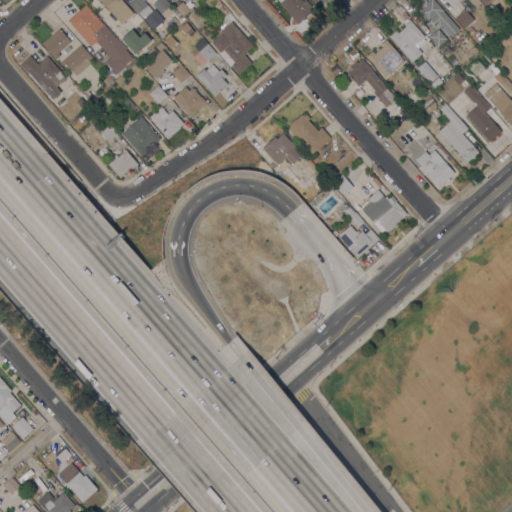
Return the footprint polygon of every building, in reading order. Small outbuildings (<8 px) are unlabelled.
[(132,14),(136,17),(131,21),(128,17),(121,23),(100,0),(122,0),(133,12),(134,12),(132,14)] [(128,3),(131,0),(143,0),(154,12),(144,20),(138,13),(137,13),(128,3)] [(152,4),(156,0),(166,0),(171,5),(161,14),(152,4)] [(282,0),(302,0),(303,1),(304,0),(306,0),(314,9),(297,24),(279,3),(282,0)] [(434,0),(459,29),(450,37),(439,23),(435,26),(430,21),(427,24),(416,11),(421,7),(419,5),(424,0),(426,0),(427,1),(428,0),(434,0)] [(180,11),(176,6),(182,1),(190,10),(184,15),(184,16),(183,17),(179,12),(180,11)] [(68,20),(86,4),(136,62),(132,65),(130,63),(125,67),(124,66),(116,74),(105,62),(110,57),(96,41),(90,46),(68,20)] [(463,28),(454,18),(460,12),(463,8),(473,20),(463,28)] [(169,21),(173,17),(178,23),(173,26),(169,21)] [(424,36),(422,37),(426,41),(422,44),(417,48),(422,53),(411,62),(389,36),(395,30),(398,33),(405,26),(403,24),(409,19),(424,36)] [(252,46),(247,50),(248,51),(244,54),(252,63),(239,74),(231,65),(234,62),(223,49),(220,52),(211,42),(222,32),(220,31),(231,21),(252,46)] [(59,29),(70,42),(58,53),(60,55),(55,59),(42,44),(59,29)] [(121,38),(132,29),(139,37),(144,32),(151,40),(142,48),(144,51),(138,56),(121,38)] [(438,29),(449,41),(440,49),(429,36),(438,29)] [(160,40),(168,34),(173,39),(169,42),(178,53),(174,56),(160,40)] [(226,75),(223,79),(227,83),(220,89),(220,90),(214,96),(192,71),(195,68),(199,72),(202,69),(187,51),(202,38),(216,53),(207,60),(217,72),(221,69),(226,75)] [(404,61),(384,78),(366,56),(372,51),(374,53),(382,47),(380,44),(386,39),(404,61)] [(155,46),(160,41),(164,46),(159,51),(155,46)] [(458,69),(449,58),(469,41),(478,51),(458,69)] [(76,76),(65,63),(62,66),(60,63),(80,45),(92,59),(88,62),(89,64),(76,76)] [(162,49),(172,61),(163,69),(165,71),(155,79),(144,65),(162,49)] [(29,72),(27,73),(20,64),(30,55),(37,64),(47,55),(66,77),(56,86),(61,92),(52,99),(29,72)] [(178,61),(184,56),(191,63),(185,69),(178,61)] [(390,93),(380,101),(369,88),(371,87),(365,80),(358,86),(347,73),(351,69),(349,67),(356,61),(358,64),(362,60),(390,93)] [(437,76),(429,83),(416,68),(424,61),(437,76)] [(171,72),(180,65),(189,75),(180,83),(171,72)] [(472,74),(465,79),(459,71),(465,66),(472,74)] [(102,81),(107,76),(112,81),(107,86),(102,81)] [(499,85),(506,79),(511,85),(511,92),(509,95),(499,85)] [(511,100),(511,99),(511,122),(510,124),(483,94),(495,83),(511,100)] [(489,108),(484,113),(501,131),(490,141),(466,115),(477,105),(474,102),(473,103),(463,91),(469,85),(489,108)] [(166,96),(158,103),(149,93),(157,86),(166,96)] [(190,117),(173,97),(185,86),(189,90),(192,87),(193,88),(194,88),(196,90),(195,91),(200,97),(201,96),(207,102),(190,117)] [(431,92),(427,95),(423,90),(427,87),(431,92)] [(134,106),(130,110),(123,103),(128,99),(134,106)] [(462,133),(478,152),(474,155),(476,157),(472,160),(471,158),(466,162),(438,131),(449,120),(439,109),(444,104),(467,129),(466,129),(462,133)] [(73,110),(77,105),(81,109),(76,113),(73,110)] [(183,123),(179,126),(180,127),(167,139),(164,135),(165,135),(149,117),(161,106),(167,114),(172,110),(183,123)] [(312,153),(303,144),(306,141),(303,138),(299,141),(288,128),(291,125),(290,123),(296,118),(296,119),(302,113),(304,116),(306,114),(310,118),(308,120),(318,131),(321,127),(330,137),(312,153)] [(160,138),(155,143),(151,140),(144,146),(148,150),(142,156),(121,133),(141,116),(160,138)] [(100,132),(109,124),(117,134),(109,142),(100,132)] [(302,154),(290,164),(285,158),(277,165),(262,148),(275,137),(277,139),(283,133),(302,154)] [(138,164),(132,169),(131,168),(120,178),(108,164),(115,158),(114,156),(116,154),(117,156),(124,149),(138,164)] [(454,173),(448,178),(450,180),(446,183),(445,181),(438,187),(415,159),(425,151),(428,155),(434,150),(454,173)] [(353,187),(343,195),(333,183),(342,175),(353,187)] [(402,218),(396,223),(398,225),(394,228),(393,226),(383,235),(357,205),(361,202),(363,203),(368,199),(367,198),(378,189),(384,197),(386,196),(388,199),(392,196),(396,200),(395,201),(406,214),(402,217),(402,218)] [(363,222),(358,227),(343,211),(349,206),(354,212),(363,222)] [(361,231),(364,234),(369,229),(378,239),(377,240),(378,241),(376,243),(375,242),(367,249),(368,251),(365,254),(364,252),(357,258),(338,235),(349,225),(357,234),(361,231)] [(15,416),(7,424),(0,416),(0,378),(11,390),(9,392),(20,404),(11,412),(15,416)] [(11,425),(21,417),(32,429),(22,438),(11,425)] [(11,431),(21,441),(10,451),(1,441),(11,431)] [(53,454),(61,462),(69,454),(62,446),(53,454)] [(100,486),(82,502),(68,486),(66,488),(63,484),(65,482),(58,474),(75,459),(83,468),(84,467),(100,486)] [(47,460),(51,464),(47,469),(43,464),(47,460)] [(19,487),(10,494),(2,485),(11,477),(19,487)] [(46,511),(44,509),(37,501),(48,491),(53,498),(56,495),(57,497),(63,492),(76,507),(70,511),(46,511)]
